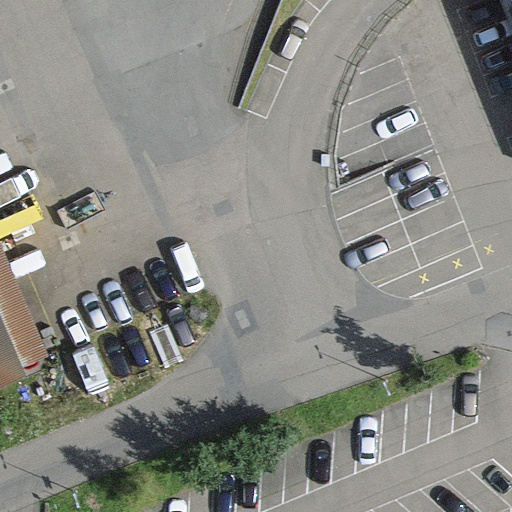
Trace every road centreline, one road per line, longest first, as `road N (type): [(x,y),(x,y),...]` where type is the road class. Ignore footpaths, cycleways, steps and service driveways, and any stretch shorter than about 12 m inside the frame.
road 1 (residential): [(309,372),(284,231),(309,99),(375,0)]
road 2 (residential): [(309,372),(0,496)]
road 3 (residential): [(511,290),(309,372)]
